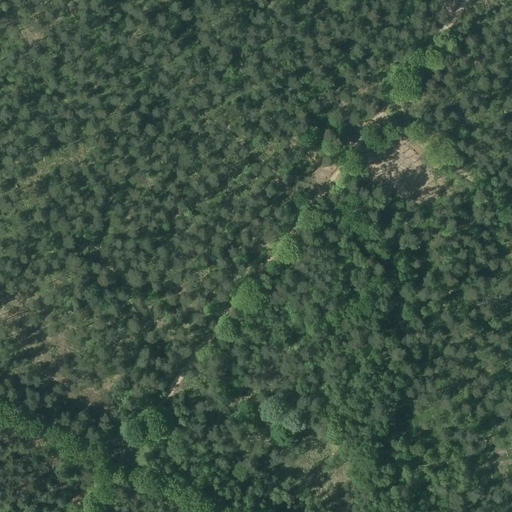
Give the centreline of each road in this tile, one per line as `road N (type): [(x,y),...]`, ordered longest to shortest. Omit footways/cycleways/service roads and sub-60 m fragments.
road 1 (track): [(120,457),(462,0)]
road 2 (track): [(511,210),(376,115)]
road 3 (track): [(120,457),(0,399)]
road 4 (track): [(233,511),(120,457)]
